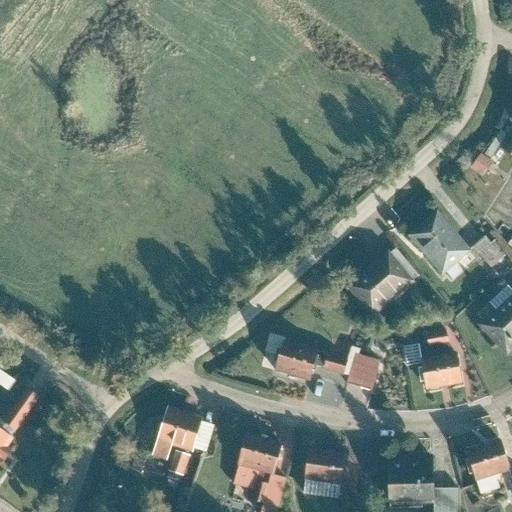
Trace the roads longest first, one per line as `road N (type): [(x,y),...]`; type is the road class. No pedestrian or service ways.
road 1 (residential): [(485,38),(475,102),(381,204),(157,373)]
road 2 (residential): [(511,404),(416,424),(345,421),(157,373)]
road 3 (residential): [(109,411),(0,337)]
